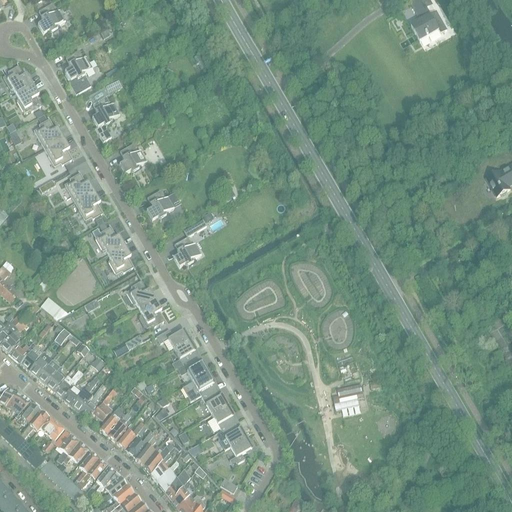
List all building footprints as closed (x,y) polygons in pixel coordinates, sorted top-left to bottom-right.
[(440,35),(447,31),(428,0),(408,0),(421,22),(411,27),(420,43),(438,32),(440,35)] [(37,26),(43,36),(49,33),(50,35),(57,31),(56,29),(65,23),(58,12),(56,13),(51,5),(38,13),(41,19),(43,23),(37,26)] [(70,70),(64,73),(70,83),(68,84),(76,97),(91,88),(84,77),(83,75),(92,70),(86,58),(83,60),(78,52),(65,60),(69,65),(68,66),(70,70)] [(9,75),(2,79),(10,92),(12,90),(16,96),(31,87),(32,86),(26,75),(23,77),(18,67),(17,68),(8,73),(9,75)] [(103,89),(108,97),(122,89),(117,80),(103,89)] [(31,87),(16,96),(19,101),(16,102),(23,115),(30,111),(31,113),(41,108),(36,98),(38,96),(32,86),(31,87)] [(97,116),(92,120),(97,129),(95,130),(99,138),(102,143),(111,139),(107,132),(105,128),(111,124),(110,122),(119,116),(113,105),(110,107),(106,99),(92,106),(96,112),(95,112),(97,116)] [(54,131),(49,121),(48,121),(39,127),(40,129),(33,132),(44,151),(63,139),(57,129),(54,131)] [(69,150),(63,139),(44,151),(54,169),(60,165),(62,167),(71,162),(72,161),(66,152),(69,150)] [(147,163),(140,152),(137,153),(133,145),(120,153),(123,159),(122,159),(124,163),(119,166),(124,176),(130,173),(131,175),(139,171),(137,169),(147,163)] [(499,173),(486,181),(497,199),(500,197),(502,198),(504,197),(506,195),(507,193),(510,191),(508,188),(511,185),(511,166),(500,174),(499,173)] [(85,184),(80,175),(79,175),(69,181),(71,183),(64,186),(74,204),(94,193),(88,183),(85,184)] [(164,215),(174,210),(167,198),(165,200),(160,192),(147,200),(150,205),(149,206),(152,210),(146,213),(151,223),(157,219),(158,222),(166,217),(164,215)] [(100,204),(94,193),(74,204),(85,223),(91,219),(92,221),(102,215),(103,215),(97,206),(100,204)] [(203,222),(186,231),(190,237),(206,228),(203,222)] [(108,257),(125,247),(119,237),(116,238),(110,229),(100,234),(101,237),(95,240),(102,253),(105,252),(108,257)] [(187,239),(174,246),(177,252),(176,253),(179,256),(173,260),(179,270),(184,266),(186,268),(193,264),(192,262),(201,256),(194,245),(192,247),(187,239)] [(131,258),(125,247),(108,257),(111,262),(108,263),(115,276),(122,273),(123,275),(133,269),(128,259),(131,258)] [(65,266),(58,260),(51,268),(58,274),(65,266)] [(2,267),(0,269),(0,296),(9,305),(17,297),(2,283),(10,275),(2,267)] [(132,291),(125,294),(133,307),(135,305),(138,311),(155,301),(149,290),(146,292),(141,282),(140,283),(130,288),(132,291)] [(48,299),(41,308),(58,322),(69,316),(48,299)] [(96,300),(84,307),(88,314),(100,307),(96,300)] [(154,302),(138,311),(142,316),(139,318),(146,330),(152,327),(154,329),(164,323),(159,313),(161,311),(155,301),(154,302)] [(34,315),(39,310),(35,306),(30,311),(34,315)] [(25,310),(10,325),(16,331),(20,334),(34,319),(25,310)] [(10,315),(5,320),(9,323),(14,318),(10,315)] [(4,328),(0,332),(0,347),(16,331),(10,325),(9,323),(4,328)] [(54,332),(59,336),(63,331),(58,327),(54,332)] [(61,347),(70,335),(64,330),(54,342),(61,347)] [(16,331),(0,347),(8,356),(17,346),(20,343),(18,341),(19,341),(17,337),(20,334),(16,331)] [(169,331),(156,339),(160,345),(168,341),(173,351),(189,342),(183,332),(173,338),(169,331)] [(139,337),(125,345),(129,352),(143,344),(139,337)] [(76,347),(79,343),(72,338),(69,342),(76,347)] [(189,342),(173,351),(179,361),(183,367),(197,359),(193,353),(195,352),(189,342)] [(17,346),(8,356),(20,366),(36,347),(33,344),(29,349),(26,346),(22,350),(17,346)] [(84,358),(89,352),(82,346),(77,352),(84,358)] [(36,347),(20,366),(28,373),(44,354),(36,347)] [(44,354),(28,373),(36,380),(52,362),(52,361),(44,354)] [(98,358),(91,366),(98,372),(105,364),(98,358)] [(197,359),(183,367),(186,373),(192,383),(208,374),(202,364),(200,365),(197,359)] [(52,362),(36,380),(45,387),(52,378),(60,369),(52,362)] [(52,378),(45,387),(53,394),(67,378),(61,373),(62,372),(61,371),(62,370),(60,368),(60,369),(52,378)] [(67,378),(53,394),(62,401),(74,387),(82,376),(78,372),(71,381),(67,378)] [(208,374),(192,383),(192,384),(183,390),(191,404),(201,398),(202,400),(216,391),(212,385),(213,385),(208,374)] [(82,394),(70,408),(79,415),(92,399),(88,396),(96,385),(91,382),(82,394)] [(144,382),(136,386),(141,391),(147,388),(144,382)] [(379,389),(378,382),(376,383),(377,383),(374,384),(374,383),(373,384),(371,385),(371,384),(369,384),(371,391),(372,390),(372,389),(374,389),(374,390),(376,389),(375,389),(378,388),(378,389),(379,389)] [(360,386),(337,391),(338,398),(333,399),(335,412),(359,407),(358,401),(363,400),(360,386)] [(74,387),(62,401),(70,408),(82,394),(74,387)] [(92,399),(79,415),(87,422),(92,416),(98,409),(93,406),(106,389),(102,387),(92,399)] [(143,395),(134,389),(131,393),(139,399),(143,395)] [(2,398),(0,400),(0,404),(12,411),(18,416),(21,413),(30,403),(21,397),(15,394),(8,391),(2,398)] [(98,409),(92,416),(104,425),(115,413),(107,407),(116,394),(112,391),(102,403),(98,409)] [(216,391),(202,400),(205,406),(211,416),(227,407),(221,397),(219,398),(216,391)] [(166,399),(157,404),(163,408),(169,405),(166,399)] [(18,416),(15,419),(19,424),(23,421),(29,426),(41,412),(32,404),(32,405),(30,403),(21,413),(18,416)] [(227,407),(211,416),(213,420),(207,423),(213,434),(219,430),(221,432),(235,424),(231,418),(233,417),(227,407)] [(104,425),(99,431),(106,437),(107,438),(125,417),(120,414),(122,412),(118,409),(115,413),(104,425)] [(164,409),(156,418),(159,422),(169,416),(164,409)] [(29,427),(21,437),(24,439),(33,430),(37,433),(40,430),(39,430),(49,419),(41,412),(29,426),(29,427)] [(125,417),(107,438),(116,445),(126,432),(122,428),(130,418),(127,415),(125,417)] [(49,419),(39,430),(40,430),(54,441),(63,430),(49,419)] [(6,423),(0,429),(0,436),(1,437),(10,427),(6,423)] [(126,432),(116,445),(124,452),(137,436),(144,427),(141,424),(131,435),(126,432)] [(221,432),(215,435),(225,452),(230,449),(246,440),(240,429),(238,430),(235,424),(221,432)] [(10,427),(1,437),(5,441),(14,431),(10,427)] [(144,427),(137,436),(140,438),(147,430),(144,427)] [(174,429),(169,432),(174,437),(178,433),(174,429)] [(14,431),(5,441),(9,445),(18,435),(14,431)] [(64,432),(53,445),(63,454),(56,462),(60,466),(63,463),(62,463),(67,457),(78,443),(69,436),(64,432)] [(185,433),(178,437),(183,445),(189,442),(185,433)] [(136,440),(125,453),(135,460),(152,439),(154,437),(150,434),(142,443),(143,444),(142,445),(136,440)] [(18,435),(9,445),(13,449),(22,439),(18,435)] [(22,439),(13,449),(17,453),(27,443),(22,439)] [(152,439),(135,460),(144,467),(155,453),(150,450),(156,442),(152,439)] [(246,440),(230,449),(236,458),(229,462),(232,468),(244,461),(241,456),(251,450),(246,440)] [(27,443),(17,453),(22,457),(31,447),(27,443)] [(47,454),(53,446),(48,443),(42,450),(47,454)] [(67,457),(62,463),(63,463),(64,464),(64,465),(66,466),(68,464),(67,464),(71,460),(76,464),(87,451),(78,443),(67,457)] [(31,447),(22,457),(26,461),(35,452),(31,447)] [(155,453),(144,467),(151,476),(162,462),(168,455),(169,454),(166,449),(163,453),(158,449),(155,453)] [(194,449),(190,451),(193,458),(198,455),(194,449)] [(35,452),(26,461),(31,466),(40,456),(35,452)] [(76,482),(74,484),(75,486),(76,487),(86,475),(99,460),(91,454),(79,468),(83,472),(76,481),(76,482)] [(162,462),(151,476),(157,485),(169,471),(169,470),(164,464),(170,458),(168,455),(162,462)] [(40,456),(31,466),(36,471),(45,461),(40,456)] [(86,475),(76,487),(77,487),(79,489),(81,491),(83,488),(83,489),(88,483),(87,482),(90,478),(94,481),(106,467),(99,460),(86,475)] [(41,470),(44,474),(53,465),(49,461),(41,470)] [(169,471),(157,485),(164,494),(176,480),(171,473),(178,466),(176,463),(169,470),(169,471)] [(53,465),(44,474),(48,477),(57,468),(53,465)] [(57,468),(48,477),(52,481),(60,472),(57,468)] [(100,487),(92,497),(95,500),(105,488),(115,475),(108,468),(96,483),(100,487)] [(199,468),(195,473),(203,480),(206,476),(199,468)] [(60,472),(52,481),(56,484),(64,475),(60,472)] [(176,480),(164,494),(171,503),(186,484),(187,482),(181,474),(176,480)] [(64,475),(56,484),(60,488),(68,479),(64,475)] [(104,498),(99,503),(102,507),(112,498),(127,487),(119,478),(115,475),(105,488),(106,489),(104,490),(108,495),(104,498)] [(68,479),(60,488),(63,491),(72,482),(68,479)] [(220,488),(233,495),(237,489),(224,481),(220,488)] [(72,482),(63,491),(67,495),(75,486),(74,484),(72,482)] [(186,484),(171,503),(177,511),(189,497),(185,492),(189,486),(186,484)] [(0,505),(9,497),(8,497),(3,491),(5,490),(0,485),(0,505)] [(75,486),(67,495),(71,498),(79,489),(77,487),(76,487),(75,486)] [(113,506),(102,511),(112,511),(119,507),(134,495),(127,487),(112,498),(116,503),(113,506)] [(79,489),(71,498),(75,502),(83,493),(81,491),(79,489)] [(221,491),(218,497),(231,504),(235,499),(221,491)] [(83,493),(75,502),(78,505),(87,496),(83,493)] [(119,507),(112,511),(119,511),(122,510),(123,511),(130,511),(141,504),(134,495),(119,507)] [(9,497),(0,505),(0,507),(3,511),(1,511),(19,511),(21,511),(21,510),(16,505),(17,504),(10,496),(8,497),(9,497)] [(189,497),(177,511),(190,511),(195,506),(192,501),(189,497)] [(195,506),(190,511),(200,511),(205,509),(197,498),(192,501),(195,506)] [(298,506),(294,503),(288,511),(295,511),(298,509),(297,508),(298,506)]
